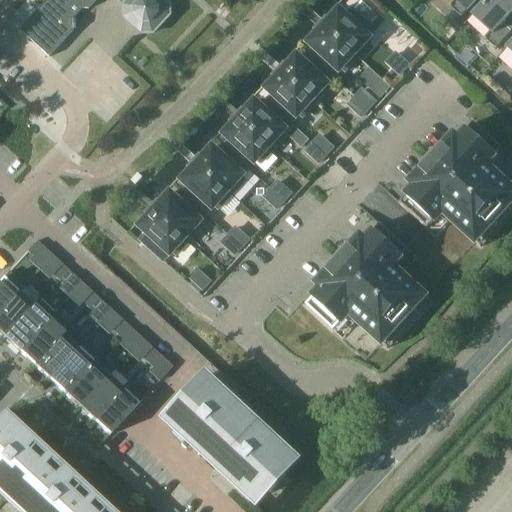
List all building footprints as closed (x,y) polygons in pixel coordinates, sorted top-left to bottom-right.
[(123,0),(126,3),(124,6),(124,18),(142,34),(153,33),(169,16),(169,4),(164,0),(47,0),(20,31),(49,57),(74,31),(73,19),(82,10),(89,9),(97,0),(123,0)] [(454,0),(449,6),(461,17),(476,0),(454,0)] [(511,0),(486,0),(472,15),(490,32),(484,39),(496,49),(511,32),(511,0)] [(376,31),(353,10),(346,17),(339,10),(325,25),(359,57),(370,44),(367,41),(376,31)] [(334,77),(342,69),(345,72),(359,57),(325,25),(308,43),(316,50),(311,55),(334,77)] [(280,75),(314,106),(328,91),(325,87),(327,85),(326,83),(332,77),(333,78),(334,77),(311,55),(304,63),(297,56),(280,75)] [(400,76),(408,66),(396,55),(387,64),(400,76)] [(362,78),(383,96),(392,85),(371,67),(362,78)] [(291,124),(299,115),(303,118),(314,106),(280,75),(266,89),(274,96),(266,105),(282,119),(283,118),(291,124)] [(375,103),(362,91),(354,100),(367,112),(375,103)] [(349,106),(361,118),(367,112),(354,100),(349,106)] [(238,120),(272,152),(286,137),(282,134),(285,131),(277,124),(282,119),(266,105),(262,109),(254,102),(238,120)] [(224,150),(247,171),(248,170),(241,163),(247,157),(254,164),(257,161),(261,164),(272,152),(238,120),(224,135),(231,142),(224,150)] [(476,245),(511,205),(511,189),(498,176),(497,172),(498,170),(489,162),(501,149),(474,124),(458,141),(453,137),(411,184),(415,188),(399,205),(427,230),(439,217),(448,226),(449,224),(453,224),(476,245)] [(333,149),(320,137),(312,146),(324,158),(333,149)] [(306,152),(319,164),(324,158),(312,146),(306,152)] [(195,166),(230,197),(243,183),(240,179),(247,171),(224,150),(219,155),(212,148),(195,166)] [(199,209),(205,202),(212,209),(215,207),(218,210),(230,197),(195,166),(182,181),(189,188),(181,196),(205,217),(206,216),(199,209)] [(291,195),(278,183),(270,192),(282,204),(291,195)] [(264,198),(277,210),(282,204),(270,192),(264,198)] [(153,212),(187,244),(201,228),(198,225),(205,217),(181,196),(177,201),(170,194),(153,212)] [(139,227),(147,234),(140,241),(163,262),(173,252),(176,256),(187,244),(153,212),(139,227)] [(322,289),(306,307),(333,332),(345,319),(355,327),(356,326),(360,326),(383,346),(427,298),(404,278),(404,273),(405,272),(396,264),(408,251),(380,225),(364,243),(360,239),(318,285),(322,289)] [(248,241),(236,229),(227,238),(240,250),(248,241)] [(222,244),(235,256),(240,250),(227,238),(222,244)] [(43,248),(37,242),(27,252),(34,258),(43,248)] [(67,270),(61,265),(52,275),(57,280),(67,270)] [(57,280),(63,286),(73,276),(67,270),(57,280)] [(203,290),(210,283),(197,271),(190,279),(203,290)] [(24,287),(8,272),(0,281),(0,312),(18,294),(24,287)] [(82,303),(87,308),(97,298),(91,293),(82,303)] [(0,312),(0,334),(4,338),(32,307),(18,294),(0,312)] [(97,298),(87,308),(93,314),(103,303),(97,298)] [(4,338),(19,352),(54,314),(39,300),(32,307),(4,338)] [(19,352),(34,366),(69,328),(54,314),(19,352)] [(117,336),(127,325),(121,320),(112,331),(117,336)] [(127,325),(117,336),(123,341),(133,331),(127,325)] [(34,366),(49,380),(84,342),(69,328),(34,366)] [(49,380),(64,394),(99,356),(84,342),(49,380)] [(147,363),(157,353),(151,348),(142,358),(147,363)] [(157,353),(147,363),(153,369),(163,359),(157,353)] [(64,394),(79,407),(108,377),(114,370),(99,356),(64,394)] [(79,407),(94,421),(122,390),(108,377),(79,407)] [(176,408),(164,421),(165,422),(207,461),(208,460),(217,469),(216,470),(252,502),(265,488),(262,486),(278,468),(281,471),(294,457),(258,423),(249,433),(241,426),(241,425),(224,409),(231,401),(222,393),(220,396),(202,380),(176,408)] [(129,383),(122,390),(94,421),(109,435),(108,436),(109,437),(145,398),(129,383)] [(88,511),(21,450),(28,442),(19,434),(16,437),(0,421),(0,488),(25,511),(88,511)]
